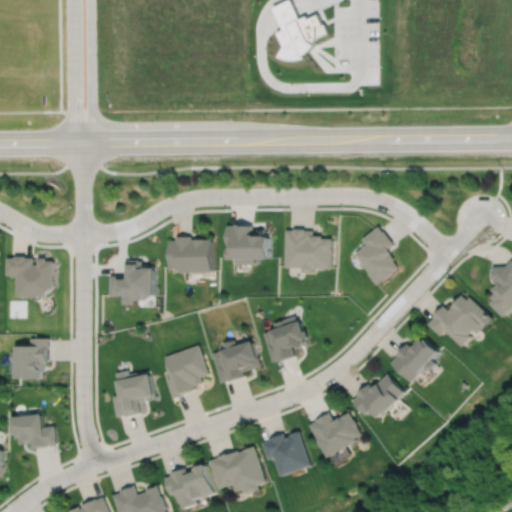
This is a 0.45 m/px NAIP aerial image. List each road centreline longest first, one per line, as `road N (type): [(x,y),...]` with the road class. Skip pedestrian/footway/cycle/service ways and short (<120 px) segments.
road 1 (residential): [(9,511),(63,476),(325,377),(480,218)]
road 2 (secondary): [(511,137),(0,142)]
road 3 (residential): [(448,252),(407,214),(355,194),(192,197),(104,231),(41,232),(0,211)]
road 4 (residential): [(96,464),(82,401),(82,142)]
road 5 (residential): [(91,142),(89,0)]
road 6 (residential): [(70,0),(71,142)]
